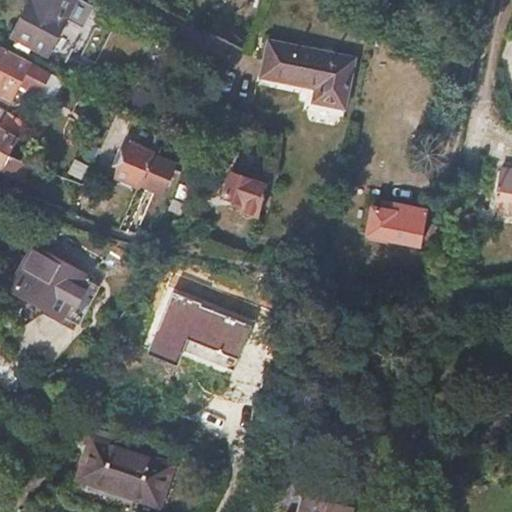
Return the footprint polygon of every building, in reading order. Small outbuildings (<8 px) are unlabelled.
[(76,0),(32,0),(14,35),(49,53),(65,23),(71,25),(73,19),(69,15),(76,0)] [(316,99),(348,105),(355,55),(269,39),(262,75),(317,86),(316,99)] [(42,93),(53,71),(51,70),(37,63),(3,45),(0,51),(0,97),(9,103),(20,81),(42,93)] [(24,178),(31,162),(12,153),(29,121),(14,113),(5,131),(0,128),(0,166),(8,171),(24,178)] [(139,146),(140,141),(133,138),(127,151),(121,148),(114,163),(120,166),(117,173),(124,177),(122,181),(133,185),(134,182),(139,184),(141,183),(162,194),(176,165),(154,155),(154,153),(152,153),(139,146)] [(153,147),(140,141),(139,146),(152,153),(153,147)] [(511,161),(503,160),(496,199),(511,201),(511,161)] [(236,206),(260,216),(268,185),(264,183),(265,176),(236,165),(226,195),(239,201),(236,206)] [(428,211),(384,201),(382,209),(374,208),(368,234),(421,244),(428,211)] [(36,249),(14,285),(78,322),(99,285),(36,249)] [(268,331),(173,287),(154,330),(175,341),(172,350),(182,365),(189,362),(198,381),(252,406),(268,331)] [(81,477),(159,503),(171,465),(94,439),(81,477)] [(290,511),(352,511),(358,489),(309,477),(300,511),(296,511),(290,511)]
